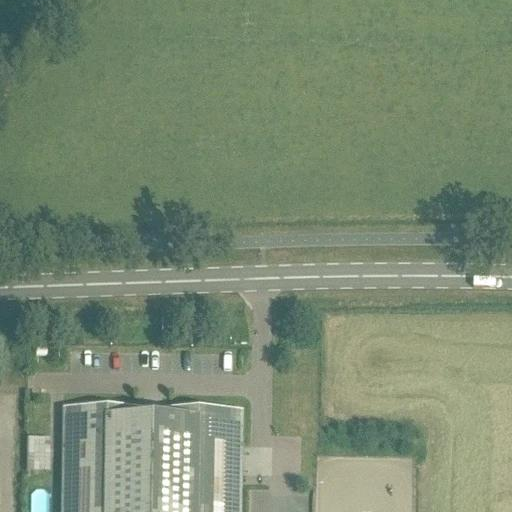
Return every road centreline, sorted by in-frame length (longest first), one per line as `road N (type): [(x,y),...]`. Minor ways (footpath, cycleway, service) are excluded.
road 1 (secondary): [(511,279),(0,289)]
road 2 (unknown): [(49,385),(259,385)]
road 3 (unknown): [(259,385),(264,511)]
